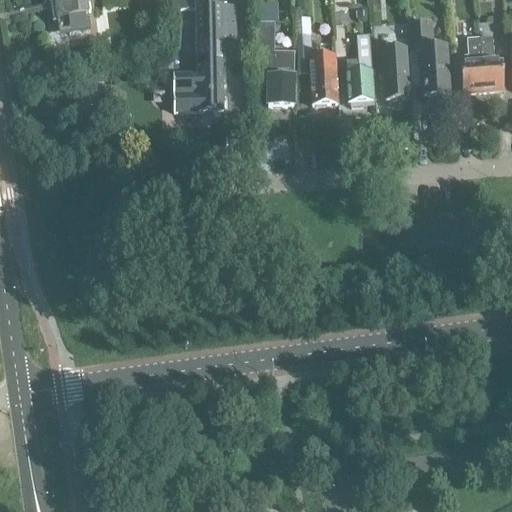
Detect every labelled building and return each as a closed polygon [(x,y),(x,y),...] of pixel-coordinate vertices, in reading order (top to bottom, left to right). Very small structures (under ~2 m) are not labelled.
[(90,20),(86,0),(49,0),(53,25),(90,20)] [(472,7),(463,7),(463,16),(473,16),(472,7)] [(195,77),(175,78),(175,117),(222,115),(221,41),(236,41),(236,9),(222,10),(195,9),(195,77)] [(297,61),(310,61),(312,110),(337,108),(334,77),(336,77),(333,48),(309,49),(307,24),(293,24),(293,41),(296,41),(297,61)] [(292,111),(293,80),(294,80),(294,68),(287,68),(287,55),(274,55),(274,27),(257,27),(256,91),(269,90),(269,110),(292,111)] [(372,49),(382,49),(381,27),(370,28),(372,49)] [(407,29),(408,39),(409,52),(409,57),(420,56),(424,102),(449,101),(444,53),(435,53),(433,28),(407,29)] [(383,74),(384,74),(385,105),(409,104),(406,73),(407,73),(405,53),(409,52),(408,39),(388,40),(389,53),(382,60),(383,74)] [(348,107),(351,107),(351,111),(363,111),(363,106),(373,106),(371,75),(372,75),(369,40),(357,41),(358,70),(365,70),(366,75),(346,76),(348,107)] [(480,43),(482,97),(503,96),(502,64),(494,64),(492,42),(480,43)] [(459,66),(462,99),(482,97),(480,43),(469,43),(471,65),(459,66)]
